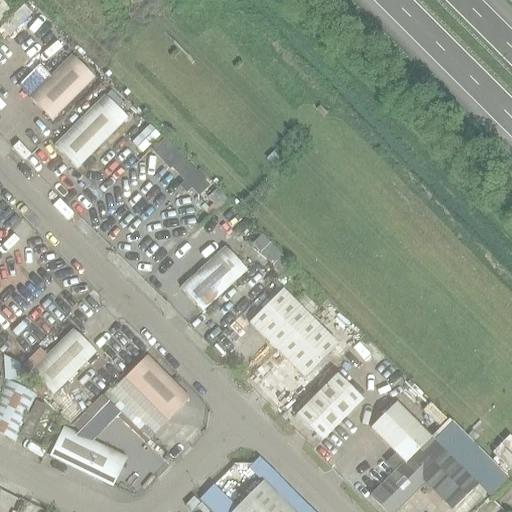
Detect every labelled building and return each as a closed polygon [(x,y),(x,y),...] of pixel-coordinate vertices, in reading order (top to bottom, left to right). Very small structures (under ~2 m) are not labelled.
[(0,25),(11,14),(0,3),(0,25)] [(23,7),(0,29),(8,38),(31,15),(23,7)] [(71,57),(28,99),(50,122),(93,79),(71,57)] [(76,170),(119,127),(126,120),(103,98),(54,148),(76,170)] [(158,137),(149,127),(131,145),(140,154),(158,137)] [(199,173),(196,176),(164,142),(153,153),(169,169),(171,167),(185,183),(180,188),(185,193),(190,188),(198,196),(207,187),(200,180),(203,177),(199,173)] [(273,153),(266,160),(275,169),(281,162),(273,153)] [(206,200),(216,210),(226,201),(216,190),(206,200)] [(228,207),(157,278),(218,339),(289,268),(228,207)] [(303,379),(337,346),(282,291),(249,324),(303,379)] [(73,331),(30,374),(52,396),(95,353),(73,331)] [(189,400),(146,357),(124,379),(166,422),(189,400)] [(19,366),(3,358),(4,381),(20,389),(19,366)] [(295,417),(320,443),(361,402),(335,376),(295,417)] [(124,379),(106,397),(149,439),(166,422),(124,379)] [(0,436),(15,443),(37,397),(3,381),(0,388),(0,436)] [(45,409),(35,404),(19,436),(29,441),(45,409)] [(370,498),(376,504),(436,445),(395,404),(370,429),(396,455),(386,465),(394,473),(370,498)] [(126,459),(63,429),(49,457),(112,488),(122,467),(126,459)] [(395,511),(424,483),(451,510),(476,486),(436,445),(376,504),(383,511),(395,511)] [(291,511),(262,483),(232,511),(291,511)]
